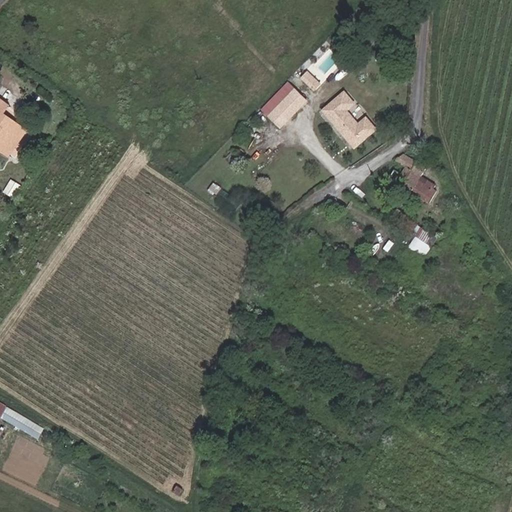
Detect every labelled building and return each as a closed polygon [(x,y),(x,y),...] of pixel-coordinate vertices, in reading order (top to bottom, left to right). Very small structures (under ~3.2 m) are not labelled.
[(309,71),(302,78),(316,90),(323,83),(309,71)] [(268,115),(280,127),(306,100),(294,88),(268,115)] [(359,122),(346,108),(353,100),(344,91),(323,110),(357,145),(376,126),(367,116),(359,122)] [(19,156),(34,131),(12,117),(7,114),(12,105),(2,99),(0,102),(0,133),(8,139),(3,147),(19,156)] [(7,114),(12,117),(17,109),(12,105),(7,114)] [(19,156),(21,158),(37,132),(34,131),(19,156)] [(400,155),(405,158),(410,150),(408,149),(400,155)] [(389,172),(404,181),(420,157),(410,150),(405,158),(409,160),(404,167),(396,162),(389,172)] [(426,177),(420,174),(428,162),(420,157),(404,181),(432,197),(438,185),(434,183),(436,179),(428,174),(426,177)] [(28,184),(23,182),(17,193),(22,196),(28,184)] [(411,229),(417,220),(402,209),(396,218),(411,229)] [(426,257),(440,239),(424,227),(410,245),(426,257)] [(0,413),(9,418),(15,404),(0,397),(0,413)] [(178,480),(185,484),(189,476),(182,472),(178,480)]
